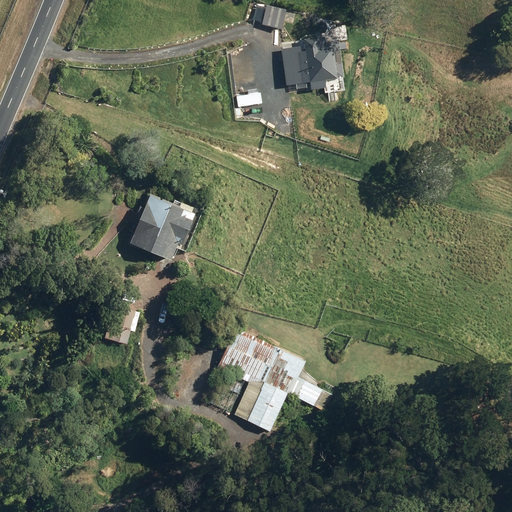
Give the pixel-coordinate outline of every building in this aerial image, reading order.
[(275,28),(304,31),(306,14),(277,10),(275,28)] [(313,79),(315,87),(329,85),(328,77),(348,74),(342,37),(328,39),(328,34),(307,37),(309,48),(304,49),(303,44),(283,47),(289,83),(313,79)] [(244,61),(232,62),(233,81),(254,81),(253,55),(244,55),(244,61)] [(261,113),(258,97),(236,100),(238,116),(261,113)] [(135,241),(176,257),(183,241),(188,243),(201,211),(155,192),(149,206),(144,204),(137,221),(142,223),(135,241)] [(162,301),(157,318),(167,322),(173,305),(162,301)] [(105,336),(129,342),(133,329),(137,330),(142,311),(113,303),(105,336)] [(235,413),(273,429),(290,392),(316,404),(325,409),(335,393),(325,388),(300,375),(308,359),(235,327),(218,366),(250,381),(235,413)] [(198,336),(189,357),(201,362),(210,341),(198,336)] [(187,367),(177,387),(186,391),(195,371),(187,367)]
